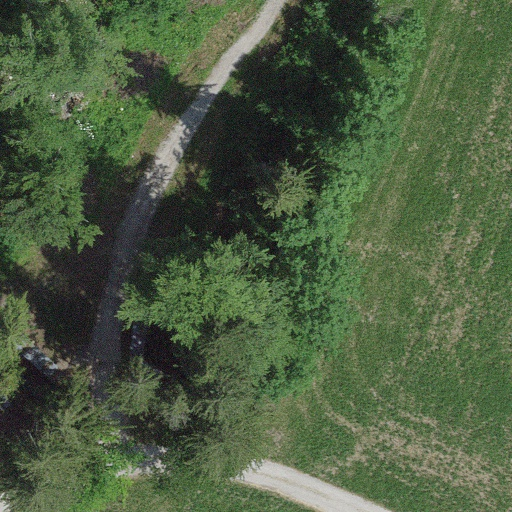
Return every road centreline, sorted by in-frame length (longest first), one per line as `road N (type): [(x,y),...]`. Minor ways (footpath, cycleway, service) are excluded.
road 1 (track): [(277,0),(130,239),(110,336),(104,464)]
road 2 (track): [(104,464),(193,458),(271,475),(343,511)]
